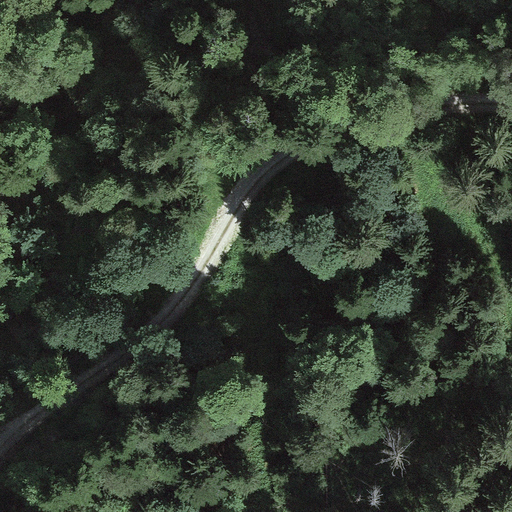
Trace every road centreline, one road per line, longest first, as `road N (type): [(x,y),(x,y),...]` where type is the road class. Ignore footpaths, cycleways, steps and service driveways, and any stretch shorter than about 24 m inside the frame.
road 1 (track): [(511,105),(467,105),(354,129),(286,158),(164,324),(0,446)]
road 2 (track): [(380,123),(457,197),(511,295)]
